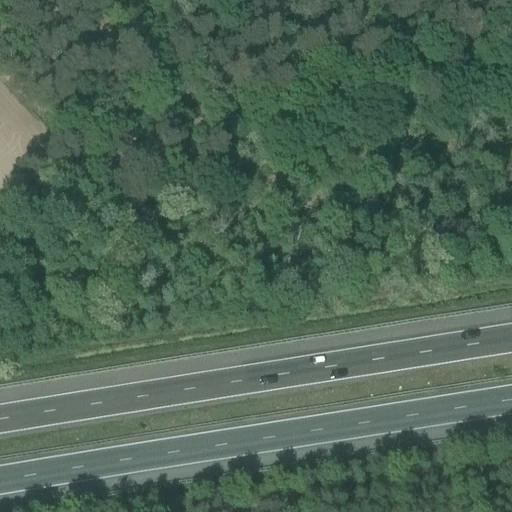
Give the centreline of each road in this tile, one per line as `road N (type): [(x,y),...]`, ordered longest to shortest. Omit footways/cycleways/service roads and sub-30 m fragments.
road 1 (motorway): [(511,338),(0,421)]
road 2 (motorway): [(0,481),(511,400)]
road 3 (track): [(511,475),(268,511)]
